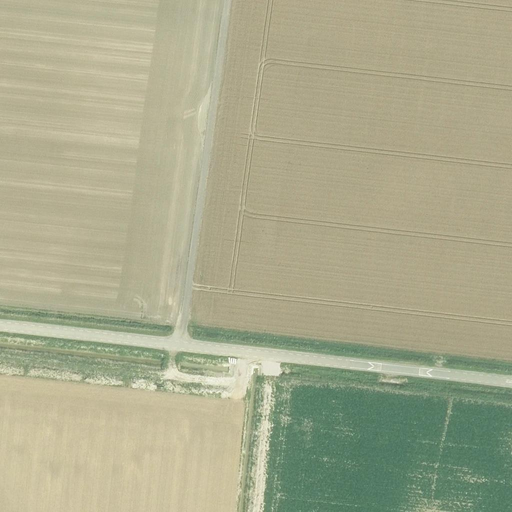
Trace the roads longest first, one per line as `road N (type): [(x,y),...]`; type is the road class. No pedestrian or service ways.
road 1 (tertiary): [(511,382),(0,326)]
road 2 (track): [(173,345),(223,0)]
